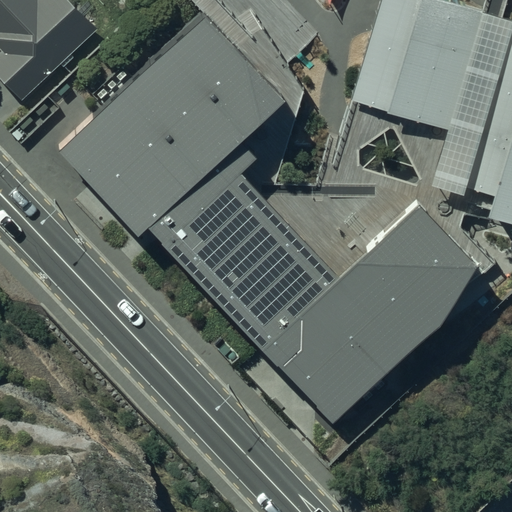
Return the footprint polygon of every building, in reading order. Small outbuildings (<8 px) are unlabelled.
[(38,0),(37,0),(0,0),(0,45),(6,52),(0,58),(0,74),(19,95),(92,28),(66,0),(38,0)] [(380,0),(352,101),(448,129),(482,13),(435,0),(380,0)] [(289,97),(204,9),(53,152),(139,242),(150,232),(336,428),(447,323),(479,268),(418,205),(340,279),(240,174),(257,158),(241,142),(289,97)] [(511,31),(511,21),(482,13),(448,129),(433,175),(467,188),(511,31)] [(511,31),(467,188),(497,196),(490,219),(511,225),(511,31)]
